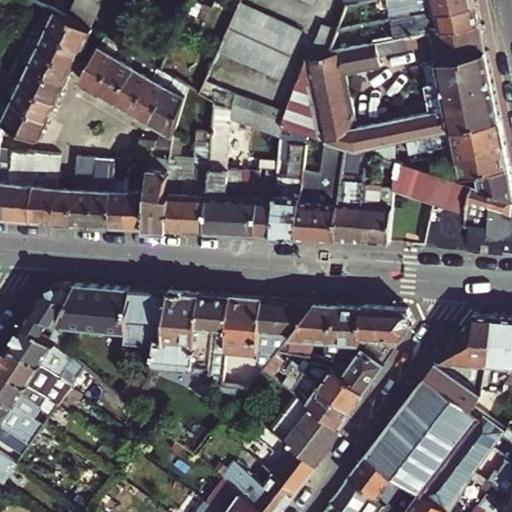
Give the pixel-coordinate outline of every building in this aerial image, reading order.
[(49,0),(48,4),(69,15),(74,3),(68,0),(49,0)] [(69,15),(91,26),(102,0),(75,0),(74,3),(69,15)] [(364,24),(419,13),(477,1),(477,0),(366,0),(348,4),(339,29),(364,24)] [(396,37),(481,20),(477,1),(419,13),(420,20),(394,25),(396,37)] [(292,54),(302,30),(241,3),(231,27),(220,51),(232,56),(244,61),(257,67),(269,73),(282,78),(292,54)] [(93,27),(91,26),(69,15),(48,4),(40,21),(40,22),(84,45),(93,27)] [(407,138),(501,119),(481,20),(396,37),(368,43),(332,50),(331,53),(309,57),(307,58),(306,60),(290,105),(288,110),(283,123),(307,131),(323,136),(324,136),(346,144),(359,148),(397,140),(407,138)] [(31,40),(76,63),(84,45),(40,22),(36,29),(31,40)] [(332,50),(368,43),(364,24),(339,29),(337,34),(332,50)] [(337,34),(322,27),(307,58),(309,57),(331,53),(332,50),(337,34)] [(82,79),(99,89),(119,54),(125,45),(120,42),(108,35),(82,79)] [(67,81),(76,63),(31,40),(23,57),(23,58),(67,81)] [(99,89),(117,99),(137,65),(119,54),(99,89)] [(117,99),(134,109),(160,65),(143,55),(137,65),(117,99)] [(59,99),(67,81),(23,58),(14,77),(59,99)] [(134,109),(152,120),(177,75),(164,67),(160,65),(134,109)] [(163,127),(175,133),(191,83),(177,75),(152,120),(163,127)] [(6,95),(50,117),(59,99),(14,77),(10,85),(6,95)] [(258,232),(275,233),(278,197),(279,174),(280,168),(262,167),(261,196),(243,195),(244,186),(247,187),(248,174),(245,174),(245,170),(230,169),(233,116),(233,107),(235,92),(207,81),(203,90),(218,99),(218,101),(215,140),(208,229),(258,232)] [(250,97),(235,92),(233,107),(233,116),(242,119),(250,97)] [(25,128),(41,136),(50,117),(6,95),(0,107),(0,117),(6,119),(25,128)] [(262,101),(250,97),(242,119),(254,124),(262,101)] [(274,105),(262,101),(254,124),(266,128),(274,105)] [(288,110),(274,105),(266,128),(282,134),(283,123),(288,110)] [(483,150),(507,145),(501,119),(407,138),(411,152),(452,144),(452,142),(457,141),(460,155),(461,159),(483,154),(483,150)] [(153,146),(171,146),(175,133),(163,127),(160,139),(142,138),(136,152),(141,152),(152,153),(153,146)] [(300,235),(337,238),(342,186),(346,144),(324,136),(321,170),(305,169),(302,198),(300,235)] [(171,227),(208,229),(215,140),(199,139),(197,164),(185,163),(170,162),(170,166),(168,190),(173,190),(171,227)] [(375,153),(396,159),(397,140),(359,148),(364,149),(375,153)] [(302,198),(305,169),(307,143),(292,142),(282,141),(280,168),(279,174),(278,197),(275,233),(300,235),(302,198)] [(501,175),(511,172),(507,145),(483,150),(483,154),(461,159),(460,155),(444,158),(447,170),(442,168),(441,173),(465,181),(464,176),(500,169),(501,175)] [(5,158),(13,159),(14,149),(3,147),(1,158),(5,158)] [(8,215),(32,218),(39,150),(14,149),(13,159),(13,165),(8,215)] [(58,220),(59,184),(62,152),(39,150),(32,218),(58,220)] [(74,221),(94,222),(98,156),(80,154),(77,185),(74,221)] [(94,222),(111,223),(113,187),(114,157),(98,156),(94,222)] [(0,214),(8,215),(13,165),(4,164),(5,158),(1,158),(0,157),(0,214)] [(437,201),(469,211),(472,183),(465,181),(441,173),(406,162),(397,160),(396,169),(395,188),(437,201)] [(149,225),(171,227),(173,190),(168,190),(170,166),(152,165),(150,189),(149,225)] [(371,240),(391,242),(395,188),(396,169),(383,168),(382,182),(373,182),(374,176),(368,176),(367,188),(365,216),(373,216),(371,240)] [(472,183),(511,195),(511,172),(501,175),(500,169),(464,176),(465,181),(472,183)] [(373,216),(365,216),(367,188),(368,176),(360,175),(359,187),(342,186),(337,238),(371,240),(373,216)] [(511,252),(511,195),(472,183),(469,211),(468,225),(474,225),(472,249),(511,252)] [(59,184),(58,220),(64,221),(74,221),(77,185),(68,184),(59,184)] [(132,188),(113,187),(111,223),(129,224),(132,188)] [(150,189),(132,188),(129,224),(149,225),(150,189)] [(469,211),(437,201),(426,245),(464,248),(468,225),(469,211)] [(474,225),(468,225),(464,248),(472,249),(474,225)] [(50,338),(57,322),(76,281),(60,280),(47,286),(24,321),(50,338)] [(67,323),(126,328),(132,285),(76,281),(57,322),(67,323)] [(157,332),(164,333),(170,288),(132,285),(126,328),(124,341),(155,342),(157,332)] [(202,291),(170,288),(164,333),(157,332),(155,342),(151,362),(178,365),(179,357),(194,359),(202,291)] [(223,372),(226,346),(233,293),(202,291),(194,359),(193,362),(192,372),(213,382),(213,386),(232,409),(236,405),(245,393),(236,386),(222,382),(223,372)] [(226,346),(257,349),(264,296),(233,293),(226,346)] [(280,351),(291,337),(319,300),(264,296),(257,349),(256,364),(264,370),(274,357),(279,350),(280,351)] [(317,337),(328,339),(333,319),(338,320),(342,302),(319,300),(291,337),(289,352),(292,353),(307,355),(311,355),(317,337)] [(364,347),(360,345),(367,304),(342,302),(338,320),(333,319),(328,339),(325,352),(333,353),(332,358),(335,359),(352,361),(364,347)] [(396,347),(401,341),(415,321),(409,307),(367,304),(360,345),(364,347),(385,362),(396,347)] [(484,386),(485,372),(494,313),(475,312),(439,359),(484,391),(484,386)] [(509,375),(511,370),(511,314),(494,313),(485,372),(484,386),(496,387),(498,373),(509,375)] [(85,366),(61,346),(50,338),(24,321),(11,342),(41,361),(73,383),(85,366)] [(50,338),(61,346),(67,323),(57,322),(50,338)] [(291,364),(286,361),(292,353),(289,352),(291,337),(280,351),(279,350),(274,357),(283,364),(282,366),(287,369),(291,364)] [(73,383),(41,361),(11,342),(0,359),(0,363),(28,382),(59,403),(73,383)] [(333,366),(366,390),(385,362),(364,347),(352,361),(335,359),(333,366)] [(291,364),(287,369),(282,366),(283,364),(274,357),(264,370),(273,377),(278,371),(283,374),(284,372),(297,382),(291,389),(308,402),(341,426),(353,409),(303,373),(291,364)] [(482,461),(487,455),(493,447),(503,432),(505,428),(473,406),(484,391),(439,359),(367,452),(408,480),(414,484),(421,489),(452,511),(477,470),(482,461)] [(46,421),(59,403),(28,382),(0,363),(0,392),(45,423),(46,421)] [(353,409),(366,390),(333,366),(310,363),(309,364),(303,373),(353,409)] [(0,421),(31,443),(45,423),(0,392),(0,421)] [(283,438),(316,462),(341,426),(308,402),(283,438)] [(0,451),(17,462),(31,443),(0,421),(0,451)] [(511,426),(508,424),(505,428),(503,432),(511,438),(511,426)] [(195,455),(203,461),(221,438),(214,432),(195,455)] [(273,474),(297,491),(319,464),(316,462),(283,438),(274,432),(270,439),(276,444),(261,465),(273,474)] [(0,481),(2,483),(17,462),(0,451),(0,481)] [(405,485),(408,480),(367,452),(349,476),(378,496),(390,480),(402,489),(405,485)] [(511,459),(511,460),(505,470),(500,466),(491,479),(498,484),(500,485),(511,493),(511,491),(511,459)] [(227,480),(266,511),(280,511),(297,491),(273,474),(261,465),(252,477),(239,466),(234,472),(227,480)] [(401,511),(391,505),(378,496),(349,476),(331,500),(348,511),(401,511)] [(266,511),(227,480),(220,490),(225,494),(219,503),(213,498),(209,503),(221,511),(266,511)] [(405,485),(410,489),(414,484),(408,480),(405,485)] [(511,511),(511,491),(511,493),(500,485),(493,494),(489,491),(481,501),(480,501),(472,511),(511,511)] [(391,505),(401,511),(450,511),(452,511),(421,489),(411,503),(398,495),(391,505)] [(213,498),(219,503),(225,494),(220,490),(213,498)]
